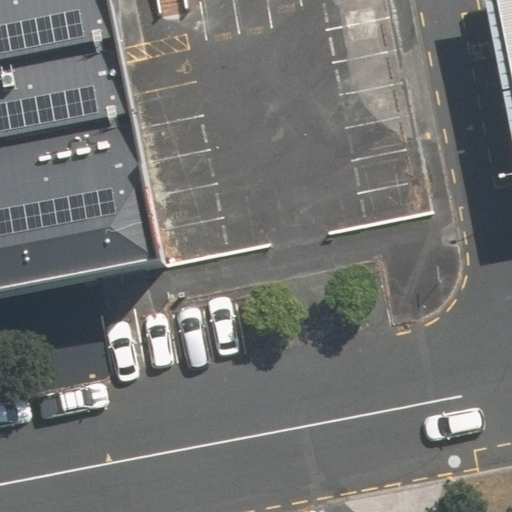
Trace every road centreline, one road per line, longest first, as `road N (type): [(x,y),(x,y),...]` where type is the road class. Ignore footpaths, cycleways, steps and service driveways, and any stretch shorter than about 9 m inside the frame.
road 1 (residential): [(0,474),(511,371)]
road 2 (residential): [(458,0),(511,258)]
